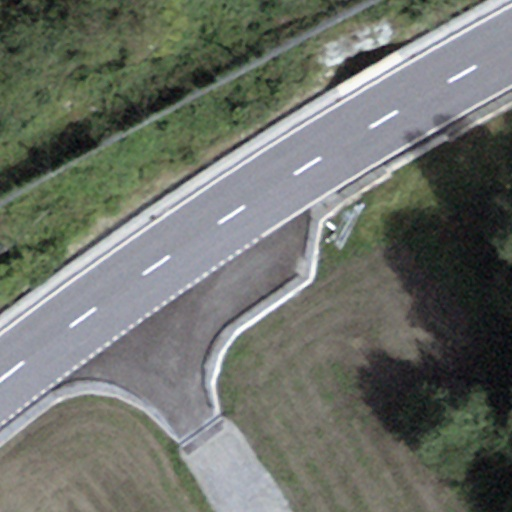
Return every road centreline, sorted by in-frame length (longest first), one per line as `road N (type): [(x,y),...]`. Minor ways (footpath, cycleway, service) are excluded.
road 1 (primary): [(0,384),(341,143),(511,46)]
road 2 (track): [(127,290),(240,511)]
